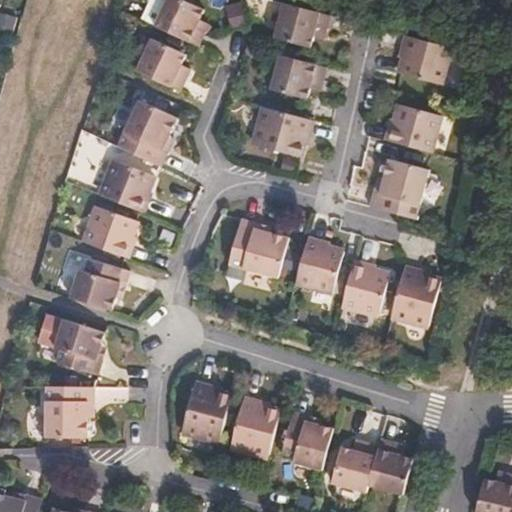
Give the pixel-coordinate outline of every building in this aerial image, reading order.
[(212,15),(182,0),(156,0),(160,5),(153,22),(165,28),(164,33),(208,53),(219,29),(208,24),(212,15)] [(287,42),(325,51),(326,40),(335,42),(341,18),(296,6),(287,42)] [(0,15),(0,30),(15,34),(19,18),(0,14),(0,15)] [(245,30),(243,21),(231,23),(233,33),(245,30)] [(459,49),(417,38),(407,77),(448,88),(459,49)] [(164,43),(147,78),(192,99),(201,75),(194,72),(199,59),(164,43)] [(338,71),(291,59),(282,93),(317,104),(320,92),(332,96),(338,71)] [(152,106),(131,154),(175,175),(182,155),(177,152),(188,124),(152,106)] [(398,145),(439,156),(449,117),(409,107),(398,145)] [(320,143),(324,125),(272,111),(263,148),(309,161),(315,142),(320,143)] [(380,209),(404,216),(426,222),(439,173),(398,163),(390,198),(384,196),(380,209)] [(127,167),(113,202),(153,219),(166,185),(127,167)] [(111,212),(98,248),(138,263),(151,226),(111,212)] [(240,221),(228,267),(278,281),(288,240),(254,231),(255,225),(240,221)] [(306,244),(295,287),(331,295),(341,255),(306,244)] [(96,273),(88,303),(127,315),(136,288),(142,290),(146,274),(105,262),(102,274),(96,273)] [(422,272),(404,267),(392,319),(427,326),(440,280),(422,276),(422,272)] [(73,297),(82,273),(68,268),(59,292),(73,297)] [(352,268),(341,309),(378,318),(390,277),(352,268)] [(121,336),(64,319),(56,349),(77,354),(73,372),(114,385),(121,368),(113,365),(121,336)] [(213,390),(202,386),(197,385),(183,437),(219,447),(231,399),(212,394),(213,390)] [(61,396),(62,447),(106,446),(105,410),(109,409),(109,395),(61,396)] [(268,460),(280,414),(261,410),(262,405),(243,400),(231,451),(268,460)] [(324,472),(335,431),(306,424),(307,417),(293,413),(282,456),(295,459),(294,464),(324,472)] [(407,443),(383,436),(380,446),(371,484),(406,493),(416,458),(404,455),(407,443)] [(371,484),(380,446),(355,439),(353,451),(343,448),(332,482),(368,492),(371,484)] [(483,476),(475,511),(511,511),(511,472),(500,470),(498,479),(483,476)] [(0,511),(38,511),(40,505),(25,501),(24,506),(0,499),(0,511)]
